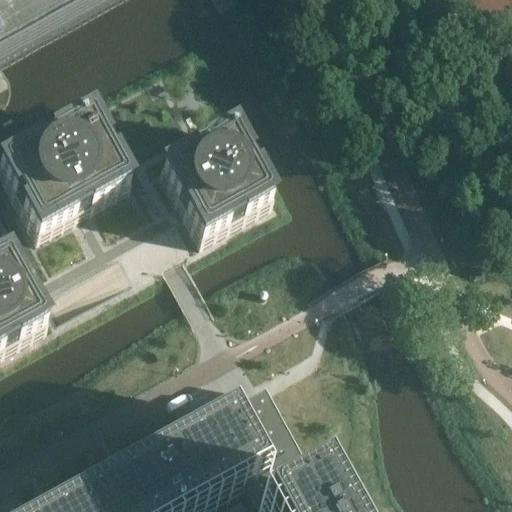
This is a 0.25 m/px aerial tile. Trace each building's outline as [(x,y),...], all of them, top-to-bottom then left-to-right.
[(1,0),(0,1),(0,66),(119,0),(1,0)] [(87,222),(129,199),(112,168),(106,157),(89,126),(47,149),(37,155),(0,175),(0,186),(12,209),(18,219),(35,250),(77,227),(82,224),(87,222)] [(239,232),(271,215),(254,184),(248,173),(231,142),(199,160),(190,165),(158,182),(176,213),(179,218),(181,224),(199,254),(230,237),(239,232)] [(488,258),(482,248),(470,255),(475,265),(488,258)] [(23,298),(6,267),(0,269),(0,364),(4,362),(15,356),(46,339),(29,309),(26,304),(23,298)] [(484,279),(478,271),(470,276),(475,284),(484,279)] [(203,511),(236,494),(239,500),(245,511),(323,511),(277,428),(263,402),(261,403),(232,419),(204,434),(61,511),(203,511)]
